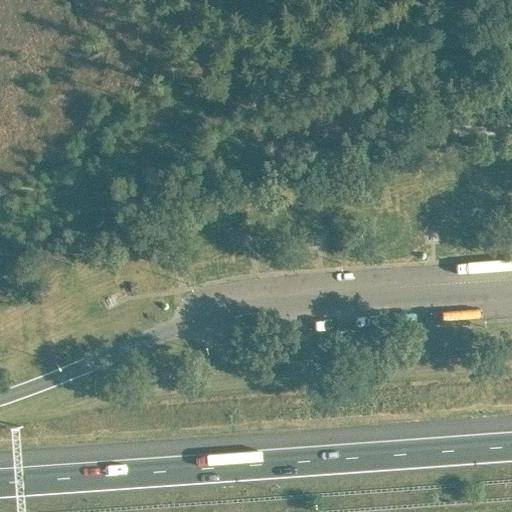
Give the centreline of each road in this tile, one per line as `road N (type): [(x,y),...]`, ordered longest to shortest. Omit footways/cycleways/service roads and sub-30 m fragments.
road 1 (motorway): [(511,441),(0,478)]
road 2 (track): [(448,130),(415,0)]
